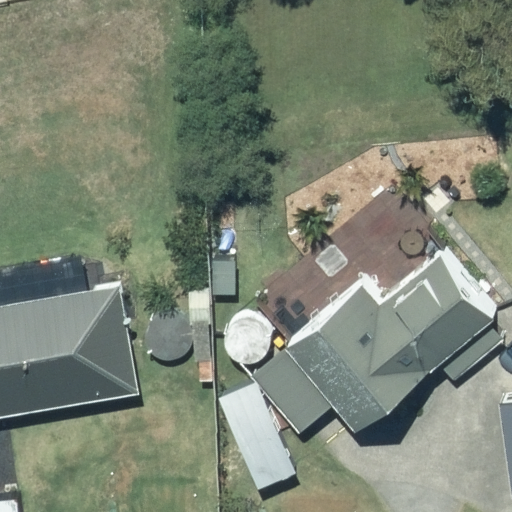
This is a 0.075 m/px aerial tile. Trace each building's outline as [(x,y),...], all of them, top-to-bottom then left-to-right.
[(373,274),(295,338),(364,424),(445,358),(458,375),(508,334),(494,317),(504,309),(453,245),(390,295),(373,274)] [(125,276),(0,298),(0,410),(144,385),(125,276)] [(193,287),(195,319),(216,317),(214,286),(193,287)] [(215,375),(168,379),(169,396),(216,392),(215,375)] [(223,376),(224,420),(258,420),(258,376),(223,376)] [(274,441),(224,440),(223,482),(273,483),(274,441)]
